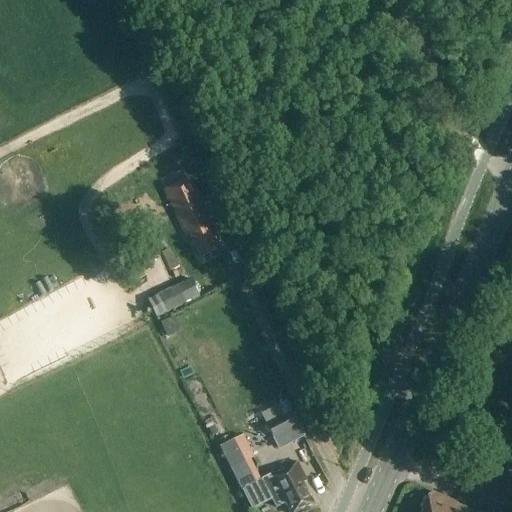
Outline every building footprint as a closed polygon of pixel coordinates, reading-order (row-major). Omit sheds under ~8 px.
[(218,242),(188,179),(163,190),(184,239),(189,236),(200,260),(217,252),(213,244),(218,242)] [(156,217),(146,197),(102,219),(111,238),(156,217)] [(150,264),(139,242),(116,254),(127,276),(150,264)] [(252,386),(264,382),(253,352),(241,356),(252,386)] [(290,411),(265,425),(272,440),(274,439),(279,449),(285,446),(302,437),(297,427),(298,426),(290,411)] [(253,484),(241,491),(251,510),(271,500),(275,509),(284,504),(288,511),(297,511),(312,504),(302,484),(306,482),(296,462),(266,478),(253,484)] [(242,463),(230,469),(240,491),(241,491),(253,484),(242,463)] [(511,509),(511,476),(507,475),(502,473),(490,502),(511,511),(511,509)] [(421,511),(475,511),(430,492),(421,511)]
